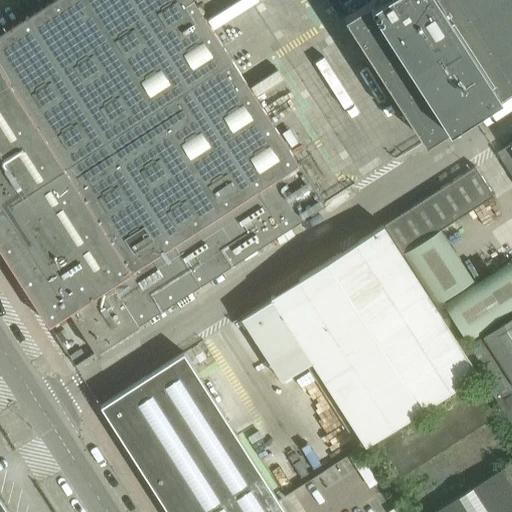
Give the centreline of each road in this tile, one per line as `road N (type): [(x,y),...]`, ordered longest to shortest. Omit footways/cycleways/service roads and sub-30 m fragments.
road 1 (unknown): [(277,0),(400,188)]
road 2 (tertiary): [(106,511),(0,344)]
